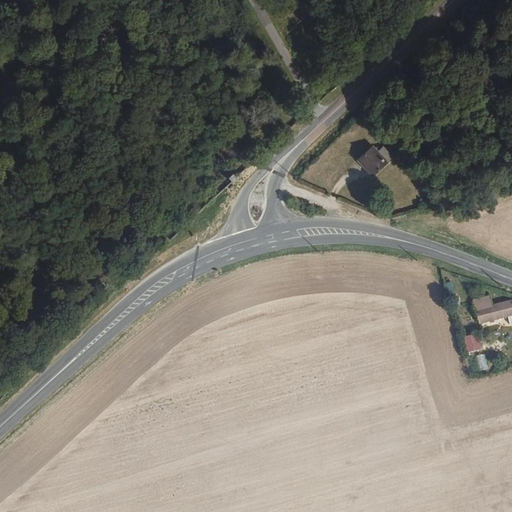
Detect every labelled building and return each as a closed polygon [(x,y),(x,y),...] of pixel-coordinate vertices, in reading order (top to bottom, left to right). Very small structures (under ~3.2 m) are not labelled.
[(392,160),(374,143),(356,160),(372,176),(392,160)] [(440,245),(438,251),(469,262),(471,255),(440,245)] [(511,324),(511,300),(492,305),(489,295),(474,300),(480,326),(510,319),(511,324)] [(481,351),(477,336),(465,339),(470,354),(481,351)] [(479,371),(488,369),(485,354),(475,356),(479,371)]
